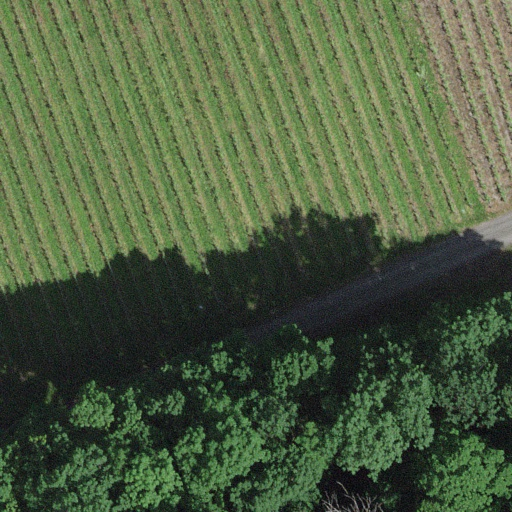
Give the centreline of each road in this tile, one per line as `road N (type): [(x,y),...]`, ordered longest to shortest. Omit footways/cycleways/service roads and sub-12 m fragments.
road 1 (unclassified): [(228,378),(511,248)]
road 2 (unclassified): [(228,378),(0,458)]
